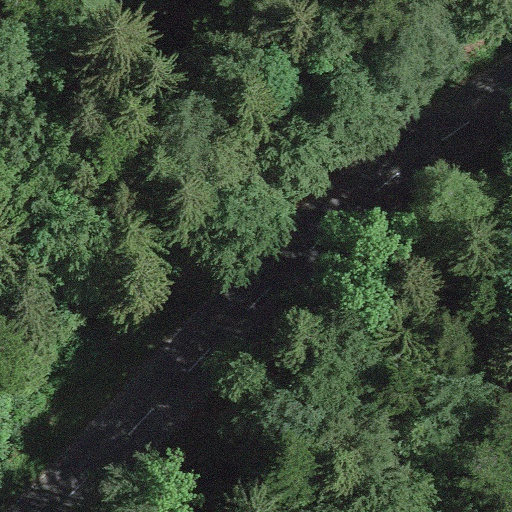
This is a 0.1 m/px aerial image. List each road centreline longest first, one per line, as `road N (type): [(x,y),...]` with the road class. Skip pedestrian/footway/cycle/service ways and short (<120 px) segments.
road 1 (secondary): [(53,511),(181,387),(511,143)]
road 2 (track): [(0,115),(201,0)]
